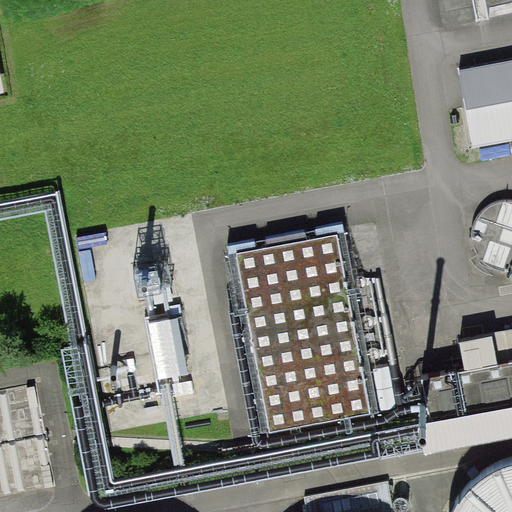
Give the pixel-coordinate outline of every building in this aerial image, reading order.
[(511,0),(429,0),(436,33),(511,18),(511,0)] [(477,145),(511,138),(511,61),(463,71),(477,145)] [(329,232),(228,252),(263,424),(364,403),(329,232)] [(37,379),(0,386),(0,502),(62,489),(37,379)] [(511,511),(511,455),(508,457),(484,469),(465,488),(452,511),(511,511)]
